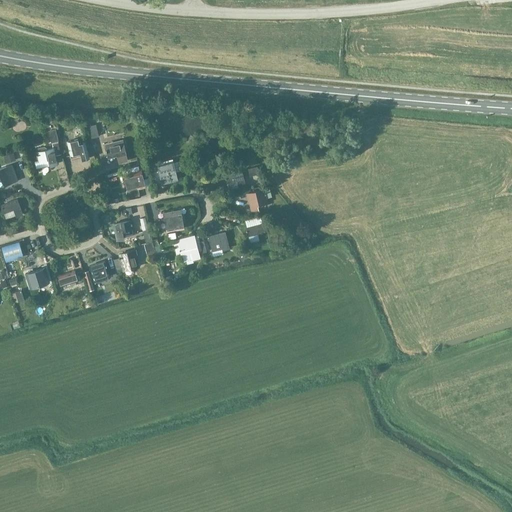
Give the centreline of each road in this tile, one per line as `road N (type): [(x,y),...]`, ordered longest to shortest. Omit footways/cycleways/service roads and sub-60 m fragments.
road 1 (primary): [(511,107),(0,56)]
road 2 (unclassified): [(434,0),(235,15),(102,0)]
road 3 (residential): [(214,216),(201,187),(94,210)]
